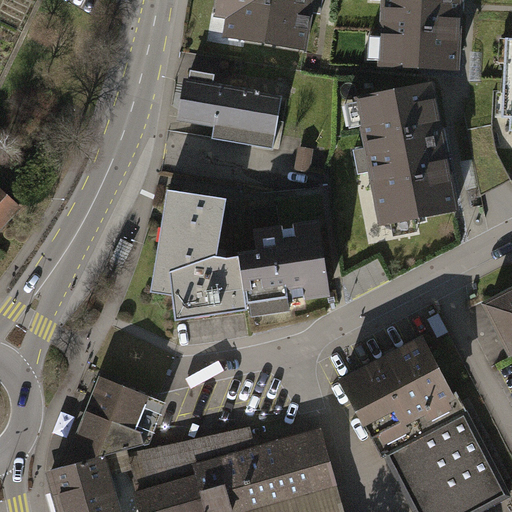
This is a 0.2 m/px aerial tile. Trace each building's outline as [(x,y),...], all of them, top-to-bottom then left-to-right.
[(315,0),(219,0),(216,23),(228,25),(225,44),(307,57),(315,0)] [(459,0),(386,0),(384,67),(457,70),(459,0)] [(277,96),(182,80),(175,122),(211,127),(209,139),(268,149),(277,96)] [(455,211),(432,84),(358,98),(381,224),(455,211)] [(312,152),(300,150),(297,171),(309,173),(312,152)] [(226,258),(210,254),(221,198),(169,188),(152,289),(173,294),(176,319),(248,309),(247,303),(240,256),(226,258)] [(0,224),(15,207),(0,193),(0,224)] [(329,292),(319,225),(270,232),(267,209),(253,211),(259,254),(240,256),(247,303),(329,292)] [(511,281),(484,296),(511,348),(511,281)] [(424,334),(343,374),(410,511),(455,511),(500,490),(424,334)] [(65,467),(114,454),(149,443),(151,435),(133,429),(147,397),(101,378),(65,467)] [(249,429),(129,457),(141,511),(234,511),(336,483),(319,429),(255,447),(249,429)] [(130,511),(114,454),(65,467),(54,470),(65,511),(130,511)] [(234,511),(344,511),(336,483),(234,511)]
